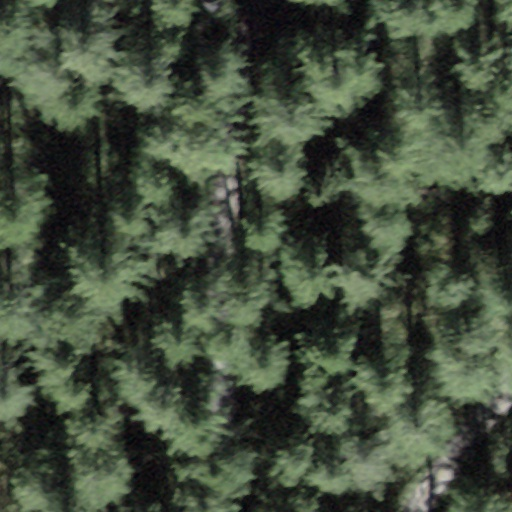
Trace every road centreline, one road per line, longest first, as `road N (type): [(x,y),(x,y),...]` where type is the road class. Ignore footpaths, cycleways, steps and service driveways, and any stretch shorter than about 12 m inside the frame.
road 1 (track): [(217,511),(226,413),(213,267),(218,199),(242,54),(262,0)]
road 2 (track): [(511,384),(415,511)]
